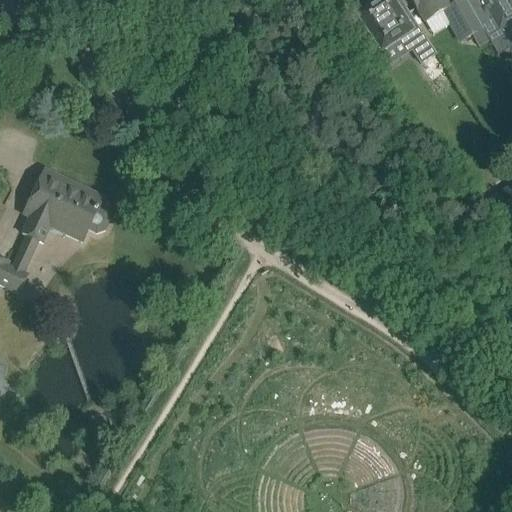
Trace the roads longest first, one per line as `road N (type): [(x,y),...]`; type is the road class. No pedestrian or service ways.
road 1 (unclassified): [(144,120),(199,197),(251,248),(345,300),(511,435)]
road 2 (residential): [(281,0),(241,21),(144,120)]
